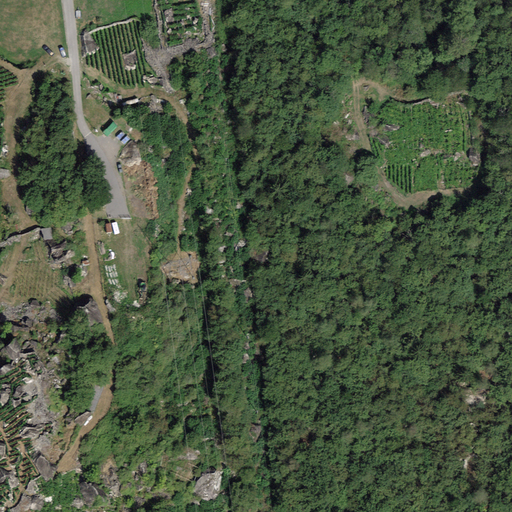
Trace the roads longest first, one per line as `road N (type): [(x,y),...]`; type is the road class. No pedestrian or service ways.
road 1 (track): [(288,0),(292,21),(351,71),(375,170),(406,203)]
road 2 (residential): [(85,135),(66,0)]
